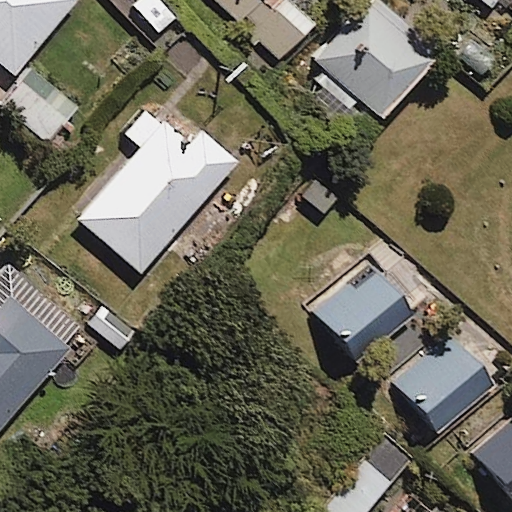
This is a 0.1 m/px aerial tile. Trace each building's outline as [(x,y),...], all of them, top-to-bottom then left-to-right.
[(73,1),(71,0),(0,0),(0,67),(10,76),(73,1)] [(205,0),(227,20),(246,0),(205,0)] [(311,23),(286,0),(282,0),(251,34),(277,58),(311,23)] [(432,58),(369,0),(364,0),(311,58),(364,108),(342,131),(354,142),(432,58)] [(74,106),(28,68),(0,101),(0,106),(44,143),(74,106)] [(183,145),(144,111),(123,135),(139,148),(75,221),(136,274),(233,163),(195,131),(183,145)] [(409,319),(366,262),(308,307),(360,373),(394,346),(387,336),(409,319)] [(0,425),(81,333),(5,266),(0,271),(0,425)] [(446,350),(439,341),(390,381),(434,434),(494,384),(458,341),(446,350)] [(511,414),(469,452),(511,502),(511,414)] [(362,511),(407,461),(379,436),(313,511),(362,511)]
